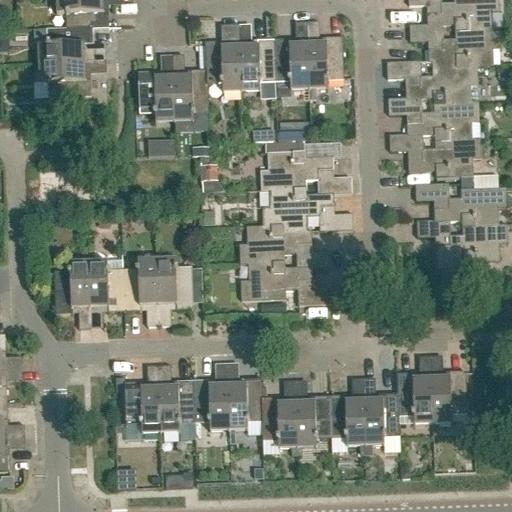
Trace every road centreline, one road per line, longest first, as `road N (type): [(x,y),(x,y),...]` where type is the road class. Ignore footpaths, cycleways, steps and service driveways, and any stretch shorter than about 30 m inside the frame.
road 1 (residential): [(354,346),(351,274),(371,232),(364,5),(329,6)]
road 2 (residential): [(354,346),(52,354)]
road 3 (residential): [(52,354),(24,313),(16,164),(0,143)]
road 4 (residential): [(329,6),(152,11)]
road 5 (residential): [(57,511),(52,354)]
